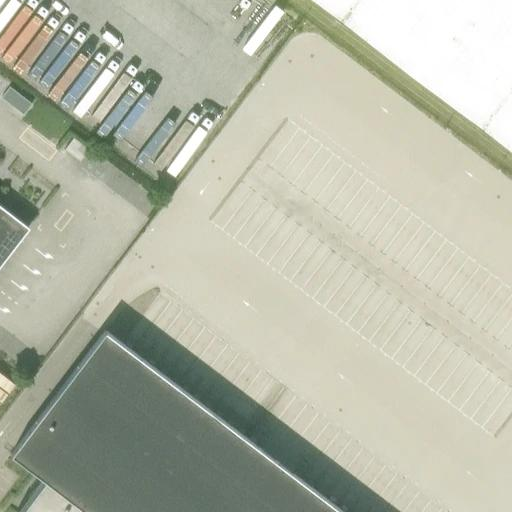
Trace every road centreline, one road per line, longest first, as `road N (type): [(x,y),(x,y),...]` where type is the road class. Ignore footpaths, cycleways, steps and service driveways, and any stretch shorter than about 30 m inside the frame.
road 1 (unknown): [(0,453),(116,299),(135,291),(152,294),(463,511)]
road 2 (unknown): [(0,99),(65,151),(80,174),(83,201),(26,288),(0,296)]
road 3 (unknown): [(327,0),(511,145)]
road 4 (unknown): [(121,0),(232,137)]
